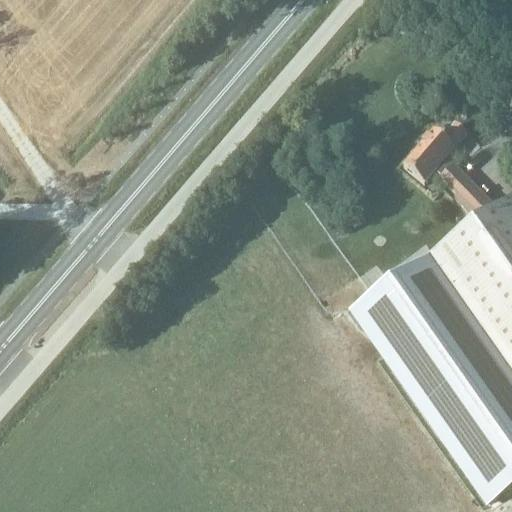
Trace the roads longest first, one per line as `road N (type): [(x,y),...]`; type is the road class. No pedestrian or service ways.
road 1 (unclassified): [(0,408),(354,0)]
road 2 (primary): [(0,351),(303,0)]
